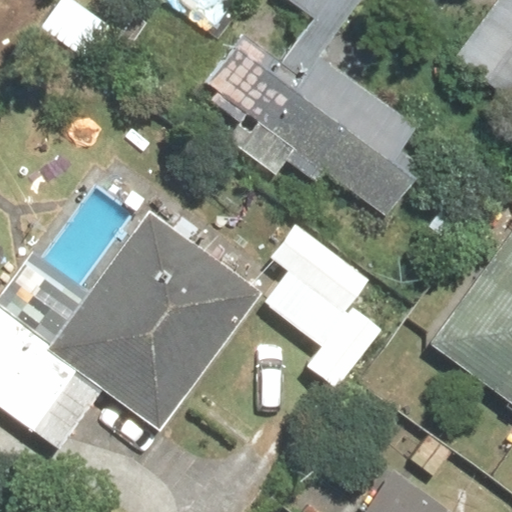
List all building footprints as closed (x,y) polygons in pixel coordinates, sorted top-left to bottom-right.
[(277,0),(304,22),(270,62),(239,37),(195,90),(233,121),(216,142),(265,183),(282,162),(313,188),(320,180),(376,226),(421,172),(397,152),(411,135),(318,59),(367,0),(277,0)] [(511,100),(511,0),(492,0),(449,63),(509,104),(511,100)] [(155,438),(253,295),(138,216),(40,359),(0,331),(0,414),(57,454),(95,397),(155,438)] [(511,404),(511,233),(431,347),(511,404)] [(434,511),(391,480),(366,511),(434,511)]
